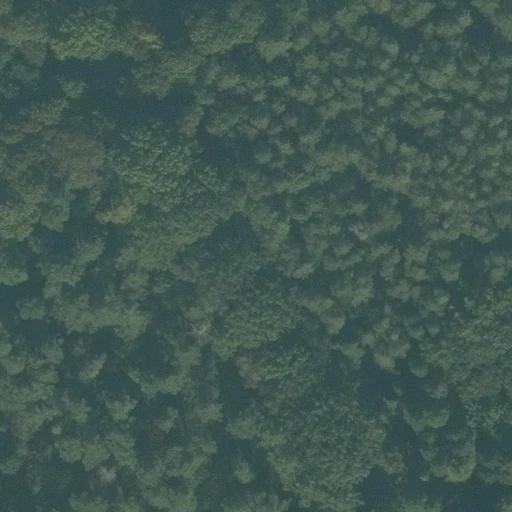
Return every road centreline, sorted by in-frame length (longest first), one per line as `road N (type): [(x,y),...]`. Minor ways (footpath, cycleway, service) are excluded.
road 1 (track): [(90,66),(137,81),(410,511)]
road 2 (unknown): [(90,66),(390,511)]
road 3 (track): [(90,66),(0,148)]
